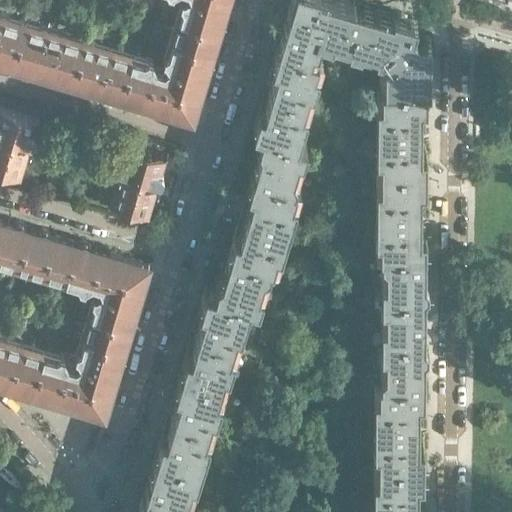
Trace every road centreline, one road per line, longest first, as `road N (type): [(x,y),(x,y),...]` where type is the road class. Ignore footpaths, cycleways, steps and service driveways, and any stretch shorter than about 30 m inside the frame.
road 1 (residential): [(449,511),(462,7)]
road 2 (residential): [(180,243),(124,439),(76,487)]
road 3 (residential): [(209,144),(0,81)]
road 4 (residential): [(0,189),(180,243)]
road 5 (residential): [(251,0),(209,144)]
